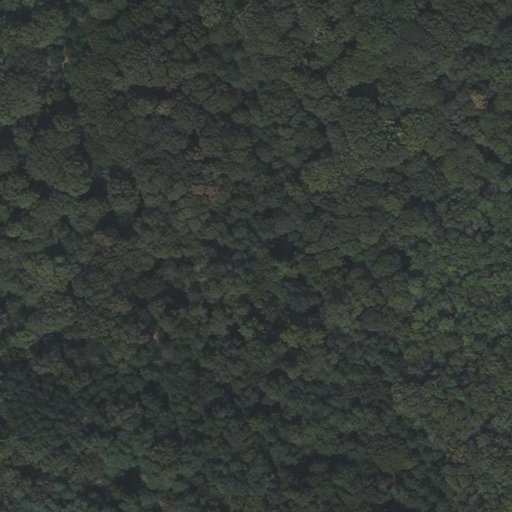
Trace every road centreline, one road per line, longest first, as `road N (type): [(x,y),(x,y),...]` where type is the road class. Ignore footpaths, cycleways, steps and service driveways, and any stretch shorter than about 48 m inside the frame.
road 1 (track): [(0,415),(188,482),(144,294),(61,24)]
road 2 (track): [(155,0),(61,24),(0,12)]
